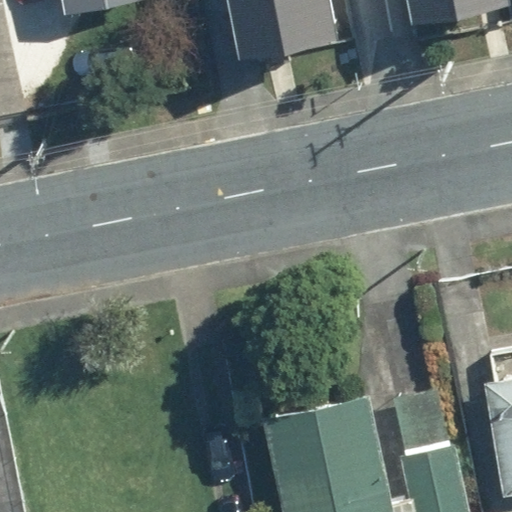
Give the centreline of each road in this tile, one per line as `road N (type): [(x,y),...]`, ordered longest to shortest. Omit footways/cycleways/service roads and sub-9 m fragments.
road 1 (residential): [(425,156),(0,238)]
road 2 (residential): [(425,156),(390,0)]
